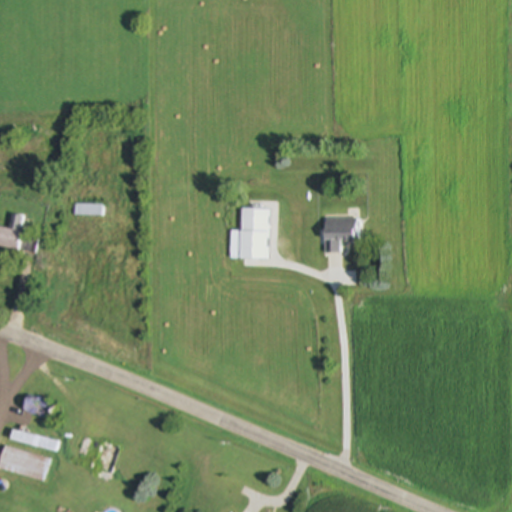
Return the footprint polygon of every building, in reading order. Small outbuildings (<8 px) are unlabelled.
[(101,217),(101,207),(74,207),(74,217),(101,217)] [(269,261),(269,210),(242,210),(242,232),(231,232),(231,260),(269,261)] [(359,243),(359,219),(325,219),(325,255),(341,255),(341,243),(359,243)] [(0,249),(20,253),(24,234),(0,228),(0,249)] [(54,422),(59,405),(28,395),(22,411),(54,422)] [(10,442),(57,453),(60,442),(13,431),(10,442)] [(0,463),(0,470),(44,483),(50,461),(5,447),(0,463)]
